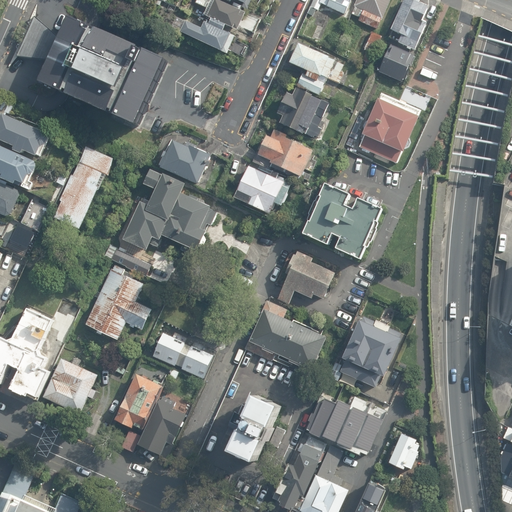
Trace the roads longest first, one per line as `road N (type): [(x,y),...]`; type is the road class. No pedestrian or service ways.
road 1 (motorway): [(474,511),(458,365),(462,231),(511,0)]
road 2 (residential): [(274,250),(168,493)]
road 3 (residential): [(470,0),(445,93),(401,195)]
road 4 (tertiary): [(168,493),(0,418)]
road 5 (residential): [(228,129),(288,0)]
